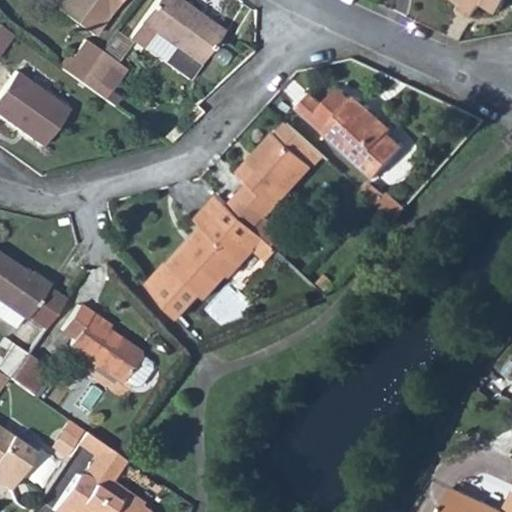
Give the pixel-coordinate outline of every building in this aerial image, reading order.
[(64,0),(58,10),(93,34),(107,15),(109,14),(118,0),(64,0)] [(183,0),(155,0),(130,35),(145,46),(156,31),(175,45),(164,60),(189,78),(224,30),(183,0)] [(464,0),(459,8),(473,18),(483,1),(501,12),(508,0),(464,0)] [(0,56),(16,40),(2,26),(0,28),(0,56)] [(73,57),(63,70),(80,82),(102,51),(86,39),(73,57)] [(102,51),(80,82),(95,93),(106,78),(117,86),(128,70),(102,51)] [(68,54),(58,66),(63,70),(73,57),(68,54)] [(15,71),(0,91),(0,115),(41,145),(68,109),(15,71)] [(106,78),(95,93),(106,101),(117,86),(106,78)] [(315,89),(301,105),(378,175),(407,143),(393,129),(395,125),(360,93),(356,95),(344,84),(328,102),(315,89)] [(257,161),(245,176),(253,183),(243,195),(267,216),(314,164),(316,166),(326,154),(289,122),(279,132),(277,131),(253,158),(257,161)] [(253,158),(241,172),(245,176),(257,161),(253,158)] [(397,219),(407,208),(390,192),(380,203),(397,219)] [(149,285),(180,318),(202,293),(206,297),(228,274),(230,276),(256,247),(266,236),(257,227),(221,194),(197,219),(203,225),(207,228),(173,267),(168,263),(149,285)] [(285,233),(267,216),(257,227),(266,236),(275,244),(285,233)] [(203,225),(168,263),(173,267),(207,228),(203,225)] [(256,247),(269,260),(280,249),(275,244),(266,236),(256,247)] [(25,316),(43,328),(64,298),(47,286),(48,284),(31,271),(29,274),(0,253),(0,319),(11,327),(20,315),(24,318),(25,316)] [(78,304),(61,329),(72,338),(67,345),(121,382),(123,380),(132,386),(139,385),(151,368),(149,362),(140,355),(141,354),(90,318),(92,314),(78,304)] [(0,340),(0,362),(10,369),(24,348),(4,335),(0,340)] [(25,354),(9,378),(30,393),(47,369),(25,354)] [(0,485),(7,491),(34,452),(0,427),(0,386),(6,378),(0,373),(0,485)] [(104,445),(85,432),(77,443),(95,457),(104,445)] [(124,460),(104,445),(95,457),(81,477),(102,492),(108,484),(124,460)] [(102,492),(81,477),(75,478),(51,511),(140,511),(138,510),(140,507),(108,484),(102,492)] [(506,511),(453,487),(440,511),(506,511)]
